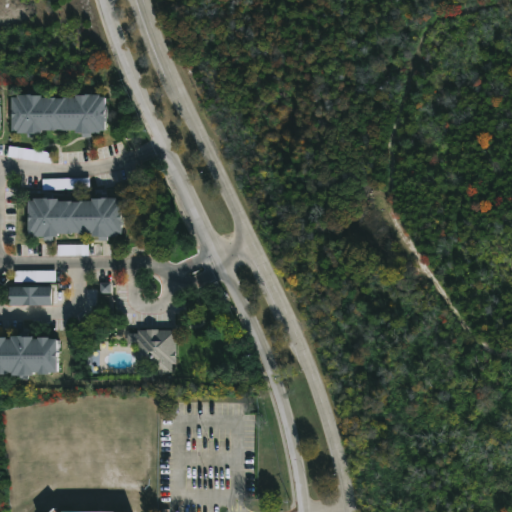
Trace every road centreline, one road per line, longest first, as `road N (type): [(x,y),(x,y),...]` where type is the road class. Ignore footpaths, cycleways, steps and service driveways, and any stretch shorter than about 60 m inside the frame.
road 1 (secondary): [(346,511),(337,450),(259,237),(144,0)]
road 2 (secondary): [(106,0),(257,326),(292,430),(304,511)]
road 3 (track): [(511,4),(446,16),(426,33),(388,142),(386,204),(399,236),(476,345),(511,358)]
